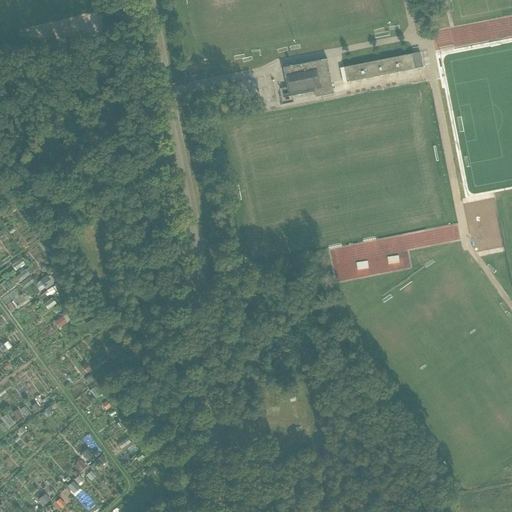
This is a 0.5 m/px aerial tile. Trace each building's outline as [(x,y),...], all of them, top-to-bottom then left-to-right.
[(420,53),(344,68),(347,83),(423,68),(420,53)] [(283,68),(288,89),(289,96),(289,93),(314,88),(316,98),(334,94),(327,59),(292,66),(290,66),(290,67),(283,68)] [(21,258),(11,265),(15,271),(25,264),(21,258)] [(25,268),(15,276),(20,282),(30,274),(25,268)] [(81,472),(87,465),(80,458),(73,465),(81,472)] [(47,493),(39,497),(43,504),(50,500),(47,493)] [(60,498),(56,502),(62,509),(66,505),(60,498)]
